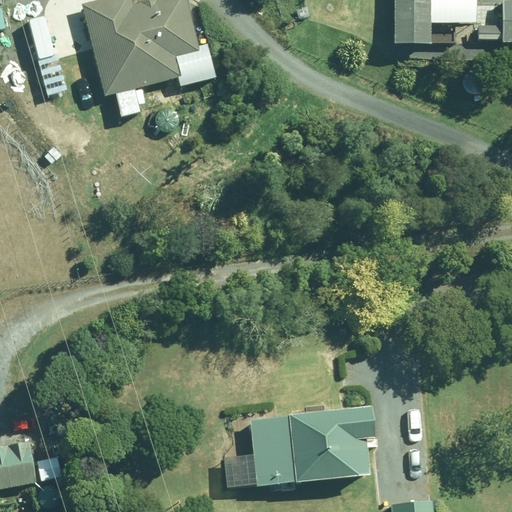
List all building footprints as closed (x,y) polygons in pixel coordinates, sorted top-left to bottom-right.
[(132,0),(113,0),(86,7),(111,98),(186,78),(181,61),(205,55),(189,0),(179,0),(136,12),(132,0)] [(388,0),(386,40),(421,42),(423,0),(388,0)] [(511,0),(498,0),(498,40),(511,39),(511,0)] [(49,36),(28,42),(35,63),(55,57),(49,36)] [(258,424),(263,493),(381,484),(378,449),(387,448),(385,415),(258,424)] [(0,495),(42,487),(34,444),(0,450),(0,495)]
